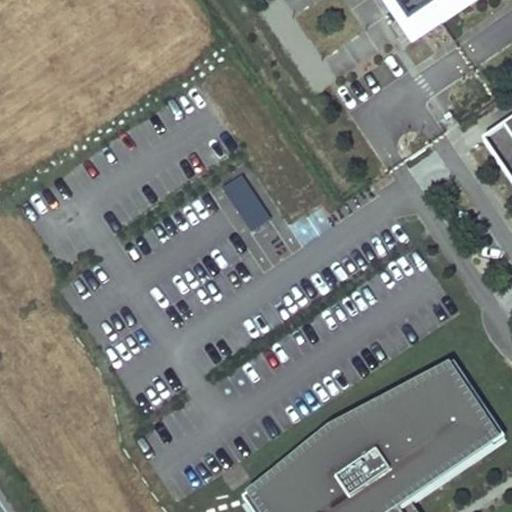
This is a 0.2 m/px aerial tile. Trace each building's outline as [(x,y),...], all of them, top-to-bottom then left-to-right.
[(427,0),(386,0),(414,41),(442,22),(427,0)] [(427,0),(442,22),(474,0),(427,0)] [(50,38),(64,64),(94,48),(80,22),(50,38)] [(172,49),(190,74),(214,57),(196,32),(172,49)] [(155,72),(127,88),(142,114),(169,98),(155,72)] [(42,105),(52,133),(81,124),(71,95),(42,105)] [(511,123),(486,142),(511,181),(511,123)] [(250,234),(270,220),(241,178),(221,191),(250,234)] [(505,437),(455,362),(329,428),(244,497),(254,511),(427,511),(417,496),(505,437)]
